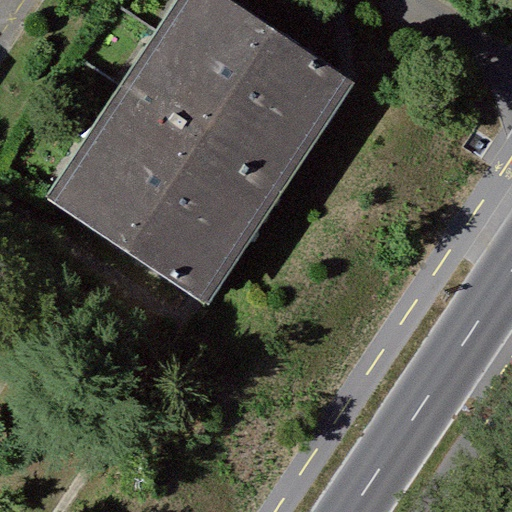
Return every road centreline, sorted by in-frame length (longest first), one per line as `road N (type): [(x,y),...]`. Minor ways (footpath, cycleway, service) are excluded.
road 1 (primary): [(351,511),(511,272)]
road 2 (residential): [(405,0),(511,71)]
